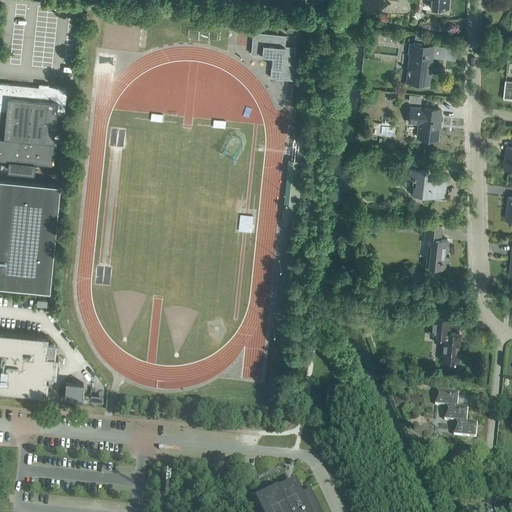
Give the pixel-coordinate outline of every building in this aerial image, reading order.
[(448,10),(448,0),(432,0),(432,8),(448,10)] [(286,35),(253,32),(251,54),(272,56),(270,77),(292,79),(295,47),(284,46),(286,35)] [(444,58),(445,46),(409,42),(408,53),(410,54),(407,81),(428,83),(430,71),(428,71),(429,57),(444,58)] [(511,80),(505,80),(503,98),(511,98),(511,80)] [(51,162),(56,110),(65,111),(67,87),(48,85),(48,88),(46,88),(46,87),(43,87),(0,82),(0,157),(8,158),(7,169),(34,172),(35,161),(51,162)] [(420,103),(421,96),(409,94),(408,102),(420,103)] [(437,139),(441,109),(421,107),(420,108),(411,107),(409,122),(419,123),(417,137),(437,139)] [(292,153),(291,159),(302,161),(304,142),(298,141),(293,141),(292,147),(292,153)] [(440,197),(442,180),(427,178),(428,169),(404,167),(403,177),(414,178),(412,194),(440,197)] [(0,177),(0,284),(49,290),(60,183),(0,177)] [(242,228),(254,228),(254,212),(242,212),(242,228)] [(433,231),(434,225),(426,224),(424,243),(431,244),(429,267),(444,268),(447,239),(439,238),(440,231),(433,231)] [(361,310),(360,299),(351,300),(352,311),(361,310)] [(430,331),(430,336),(443,337),(441,360),(457,361),(459,348),(457,348),(457,343),(458,344),(459,333),(450,333),(451,318),(432,316),(430,331)] [(0,389),(47,395),(48,379),(46,379),(46,375),(56,376),(58,356),(53,356),(53,352),(54,352),(54,345),(54,344),(53,344),(53,343),(48,343),(47,343),(48,336),(0,330),(0,389)] [(79,351),(73,355),(81,365),(87,361),(79,351)] [(88,363),(82,368),(90,378),(96,374),(88,363)] [(65,381),(64,397),(82,398),(83,383),(65,381)] [(476,438),(477,423),(466,422),(468,408),(457,407),(459,393),(437,391),(435,405),(446,407),(444,420),(455,422),(454,436),(476,438)] [(320,511),(310,490),(300,495),(294,483),(292,484),(292,483),(288,483),(287,487),(279,491),(278,488),(255,499),(261,511),(320,511)]
